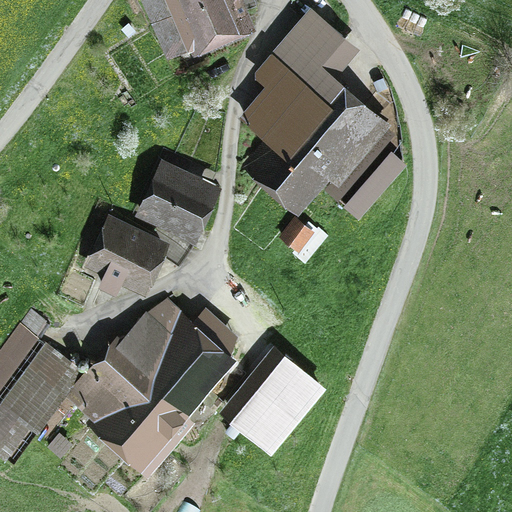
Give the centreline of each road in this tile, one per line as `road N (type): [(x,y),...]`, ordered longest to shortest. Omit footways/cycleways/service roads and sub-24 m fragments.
road 1 (unclassified): [(320,511),(418,233),(426,180),(413,99),(355,0)]
road 2 (unknown): [(264,0),(238,120),(233,203),(188,285)]
road 3 (unclassified): [(100,0),(0,136)]
